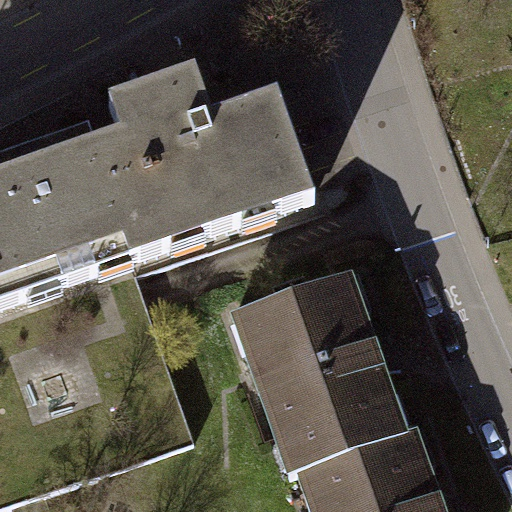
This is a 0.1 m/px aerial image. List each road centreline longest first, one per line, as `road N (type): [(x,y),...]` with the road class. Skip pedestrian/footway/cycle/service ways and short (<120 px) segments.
road 1 (residential): [(349,0),(433,240),(511,420)]
road 2 (secondary): [(112,0),(0,62)]
